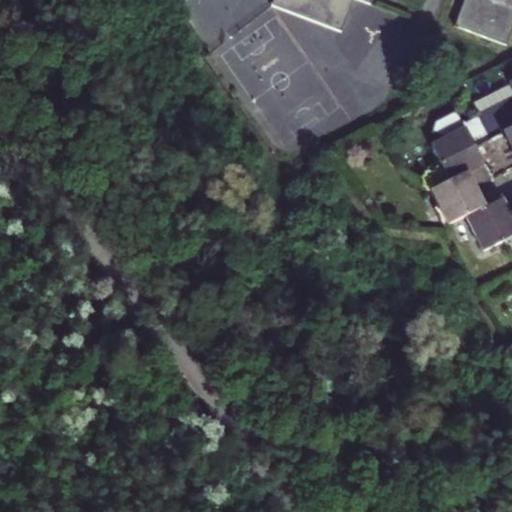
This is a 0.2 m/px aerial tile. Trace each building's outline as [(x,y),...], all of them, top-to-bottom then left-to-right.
[(275,0),(273,5),(344,32),(356,0),(362,0),(374,4),(375,0),(275,0)] [(511,33),(511,0),(465,0),(455,30),(506,49),(511,33)] [(482,167),(475,153),(465,132),(430,149),(448,184),(464,175),(482,167)] [(511,152),(505,138),(475,153),(482,167),(492,187),(511,176),(511,152)] [(428,194),(446,228),(465,218),(481,210),(464,175),(448,184),(429,193),(428,194)] [(482,254),(511,239),(511,227),(508,220),(499,201),(481,210),(465,218),(482,254)]
